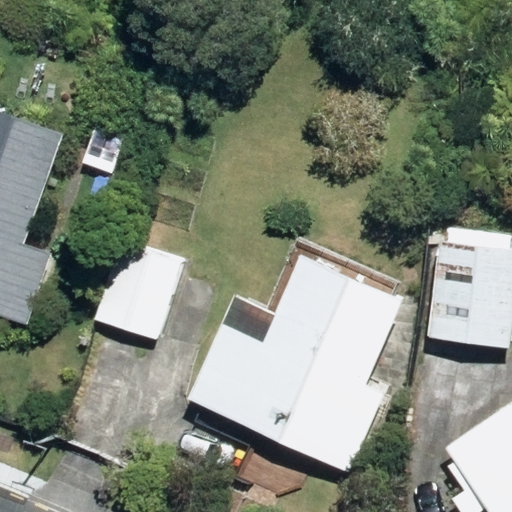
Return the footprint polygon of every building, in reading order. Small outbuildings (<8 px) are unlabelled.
[(63,43),(39,37),(34,53),(58,61),(63,43)] [(0,303),(35,317),(62,245),(35,234),(76,121),(0,93),(0,303)] [(95,133),(122,142),(132,113),(105,103),(95,133)] [(398,219),(433,221),(435,193),(399,191),(398,219)] [(433,245),(446,247),(435,329),(511,339),(511,223),(438,214),(433,245)] [(103,312),(165,334),(191,251),(129,232),(103,312)] [(197,389),(358,464),(395,383),(376,374),(418,286),(318,240),(277,329),(234,309),(197,389)] [(476,511),(495,500),(503,511),(511,511),(511,397),(454,438),(464,452),(456,458),(472,482),(460,491),(473,511),(476,511)]
